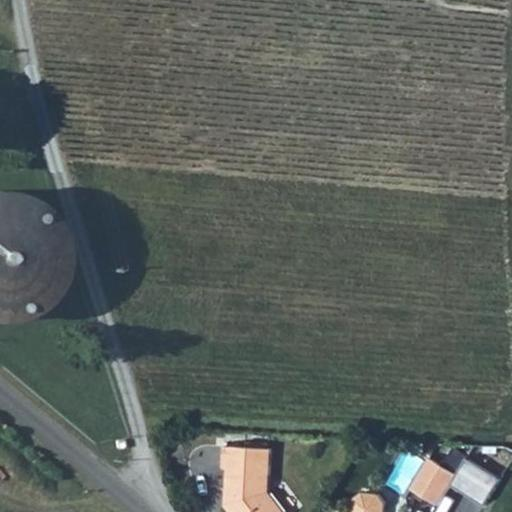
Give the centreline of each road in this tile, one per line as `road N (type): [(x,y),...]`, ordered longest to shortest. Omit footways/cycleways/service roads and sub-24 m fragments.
road 1 (track): [(157,511),(159,478),(141,410),(61,164),(20,0)]
road 2 (residential): [(0,392),(142,511)]
